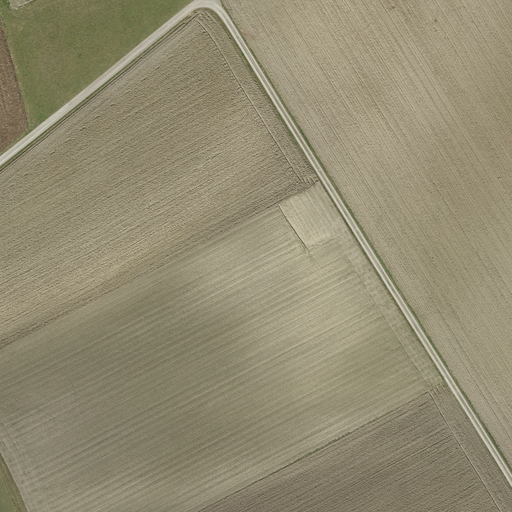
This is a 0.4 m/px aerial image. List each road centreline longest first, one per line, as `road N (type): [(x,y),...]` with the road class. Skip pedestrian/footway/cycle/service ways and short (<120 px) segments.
road 1 (track): [(208,0),(511,481)]
road 2 (track): [(0,162),(201,0)]
